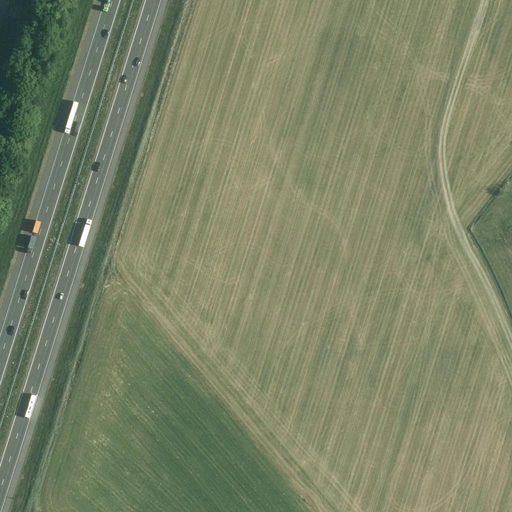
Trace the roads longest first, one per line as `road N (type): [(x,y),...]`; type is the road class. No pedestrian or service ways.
road 1 (motorway): [(0,497),(154,0)]
road 2 (motorway): [(110,0),(0,356)]
